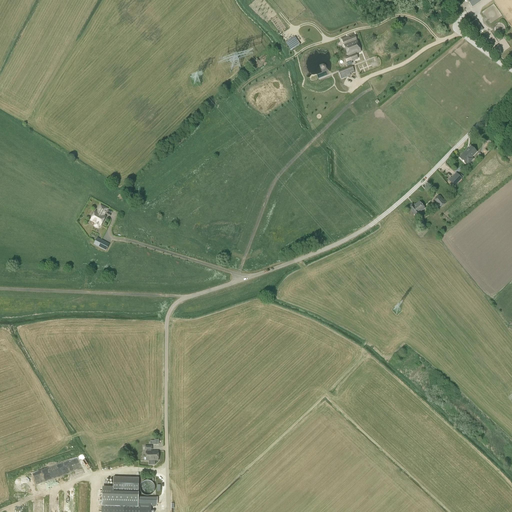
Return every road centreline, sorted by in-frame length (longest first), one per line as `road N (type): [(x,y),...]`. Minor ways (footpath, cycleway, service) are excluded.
road 1 (unclassified): [(166,497),(170,310),(185,297),(369,226),(511,93)]
road 2 (track): [(0,288),(185,297)]
road 3 (unknown): [(166,468),(116,469),(47,491)]
